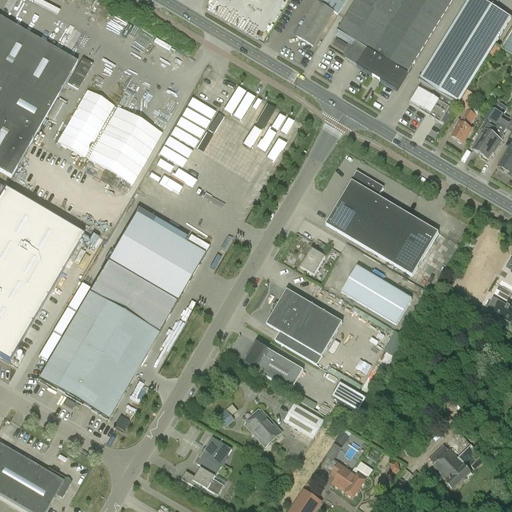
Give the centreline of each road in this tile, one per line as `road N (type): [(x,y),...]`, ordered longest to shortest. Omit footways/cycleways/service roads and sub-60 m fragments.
road 1 (unclassified): [(134,470),(346,110)]
road 2 (tertiary): [(346,110),(159,0)]
road 3 (tertiary): [(511,208),(346,110)]
road 4 (unclassified): [(134,470),(0,391)]
road 5 (unknown): [(259,257),(346,313),(367,348)]
road 6 (unknown): [(226,313),(317,371),(328,386),(326,400)]
